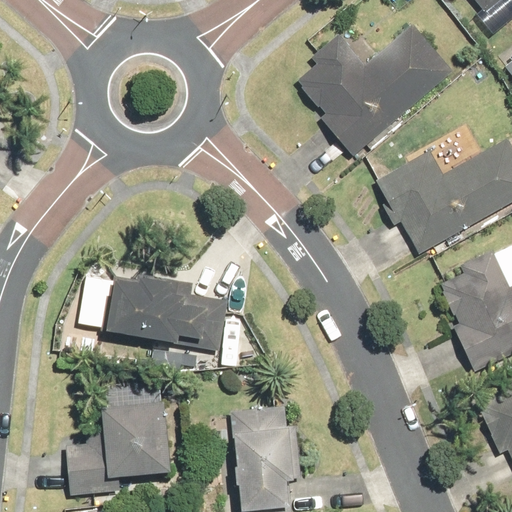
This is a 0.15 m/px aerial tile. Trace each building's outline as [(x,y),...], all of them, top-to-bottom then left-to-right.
[(501,0),(510,0),(511,2),(511,0),(475,0),(486,13),(501,0)] [(319,118),(352,156),(452,71),(412,25),(365,65),(338,34),(311,57),(316,63),(296,81),(324,114),(319,118)] [(511,58),(503,66),(511,78),(511,58)] [(400,222),(418,254),(511,203),(511,146),(508,138),(442,174),(429,150),(370,182),(394,225),(400,222)] [(452,326),(473,371),(511,352),(511,285),(510,287),(493,250),(460,265),(464,273),(439,284),(458,323),(452,326)] [(113,278),(104,331),(219,351),(227,301),(176,292),(178,281),(136,273),(134,282),(113,278)] [(511,383),(474,401),(499,455),(507,451),(511,460),(511,383)] [(162,401),(97,406),(100,432),(64,435),(70,496),(119,492),(118,476),(168,472),(162,401)] [(285,406),(229,411),(238,511),(291,511),(288,480),(301,478),(296,424),(287,425),(285,406)]
